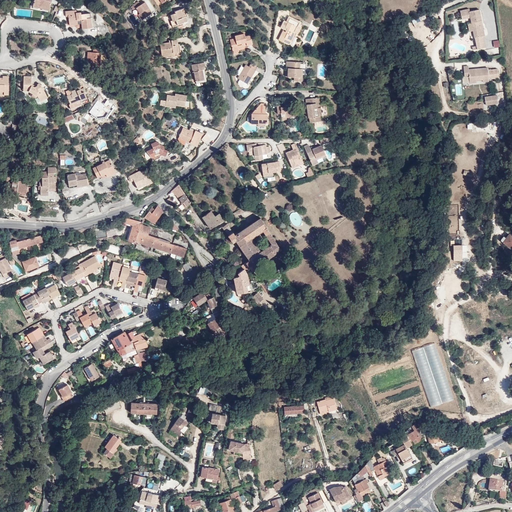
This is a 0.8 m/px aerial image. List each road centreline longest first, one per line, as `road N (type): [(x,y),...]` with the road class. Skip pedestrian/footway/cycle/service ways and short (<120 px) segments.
road 1 (residential): [(44,511),(39,414),(52,376),(207,280),(207,266),(156,196)]
road 2 (residential): [(207,0),(229,94),(228,125),(217,145),(156,196)]
road 3 (residential): [(156,196),(75,225),(0,224)]
road 4 (residential): [(4,64),(5,33),(14,25),(50,30),(57,43),(50,53),(8,64)]
